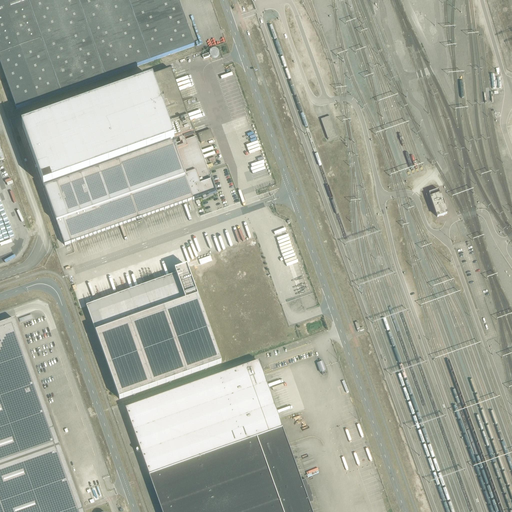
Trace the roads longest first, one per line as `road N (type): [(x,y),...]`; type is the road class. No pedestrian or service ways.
road 1 (unclassified): [(404,511),(291,193)]
road 2 (unclassified): [(0,297),(41,283),(58,295),(135,511)]
road 3 (unclassified): [(291,193),(223,0)]
